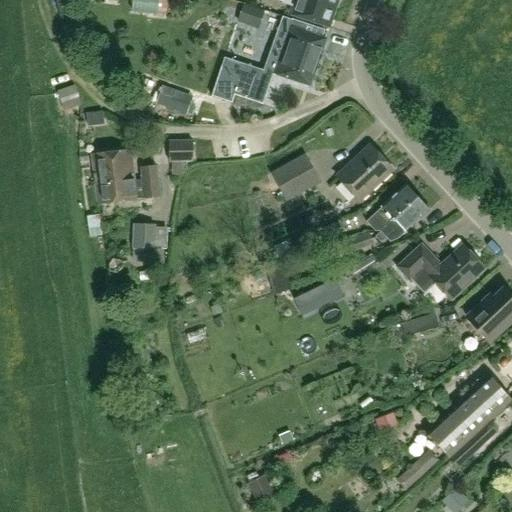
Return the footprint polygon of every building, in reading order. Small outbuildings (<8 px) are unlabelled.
[(64,0),(58,0),(55,1),(63,25),(72,22),(64,0)] [(157,0),(132,0),(131,12),(157,15),(157,0)] [(329,28),(335,9),(310,0),(282,0),(281,2),(294,6),(291,14),(329,28)] [(310,0),(335,9),(338,0),(310,0)] [(243,5),(237,21),(250,26),(256,9),(243,5)] [(270,38),(274,21),(261,18),(258,35),(270,38)] [(310,86),(326,39),(322,38),(324,30),(292,19),(289,27),(272,73),(310,86)] [(270,82),(221,66),(211,96),(232,103),(234,95),(263,104),(270,82)] [(162,87),(156,104),(185,114),(191,97),(162,87)] [(58,93),(63,109),(80,103),(76,89),(68,92),(68,90),(58,93)] [(193,161),(192,141),(168,141),(169,161),(193,161)] [(392,172),(372,145),(337,172),(357,199),(392,172)] [(133,174),(129,149),(90,156),(94,181),(133,174)] [(320,182),(305,155),(271,173),(286,201),(320,182)] [(160,193),(155,164),(140,167),(142,180),(134,181),(133,174),(94,181),(99,206),(145,198),(145,196),(160,193)] [(380,232),(417,198),(406,186),(369,220),(380,232)] [(405,232),(429,210),(417,198),(380,232),(375,237),(380,242),(387,238),(390,242),(398,239),(405,232)] [(346,232),(342,221),(321,228),(325,239),(346,232)] [(153,257),(154,223),(133,223),(133,256),(153,257)] [(338,258),(376,243),(371,233),(334,248),(338,258)] [(450,299),(483,268),(462,245),(439,266),(420,245),(396,266),(408,279),(421,268),(450,299)] [(350,269),(354,275),(378,260),(374,254),(350,269)] [(335,279),(305,293),(313,310),(343,296),(335,279)] [(489,342),(511,320),(511,298),(502,288),(492,298),(489,295),(465,317),(489,342)] [(435,314),(402,323),(406,337),(438,328),(435,314)] [(450,457),(511,400),(511,399),(490,376),(428,432),(450,457)] [(392,413),(374,420),(379,432),(397,425),(392,413)] [(457,467),(496,431),(489,423),(450,459),(457,467)] [(288,431),(278,436),(282,446),(293,441),(288,431)] [(438,460),(428,449),(395,480),(405,491),(438,460)] [(286,454),(276,458),(279,465),(289,461),(286,454)] [(266,475),(247,485),(257,505),(276,495),(266,475)] [(498,477),(493,489),(505,494),(510,482),(498,477)] [(457,511),(467,502),(455,489),(442,501),(452,511),(457,511)]
